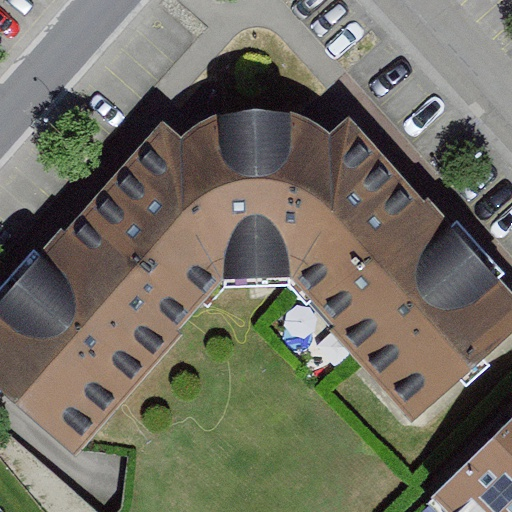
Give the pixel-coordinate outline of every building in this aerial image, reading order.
[(235,287),(306,287),(414,188),(356,132),(338,148),(321,136),(299,127),(274,122),(240,126),(213,137),(191,153),(173,136),(120,195),(235,287)] [(306,287),(429,420),(511,343),(511,293),(414,188),(306,287)] [(235,287),(120,195),(0,329),(0,384),(89,461),(235,287)] [(511,511),(511,400),(419,491),(439,511),(511,511)] [(0,495),(0,511),(5,511),(11,506),(0,495)]
